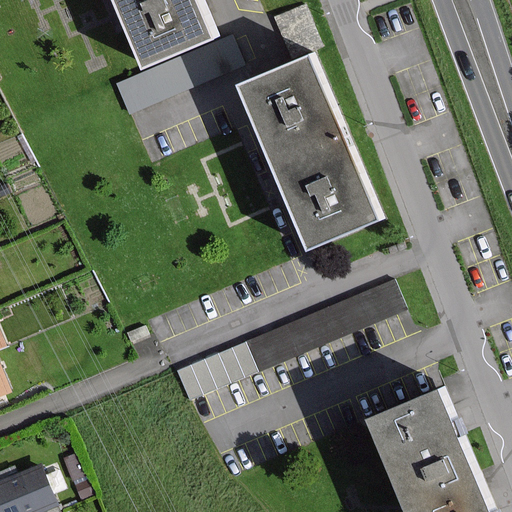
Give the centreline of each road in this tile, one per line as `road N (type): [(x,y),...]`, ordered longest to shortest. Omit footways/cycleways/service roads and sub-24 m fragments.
road 1 (residential): [(511,467),(455,326),(345,0)]
road 2 (primary): [(442,0),(511,179)]
